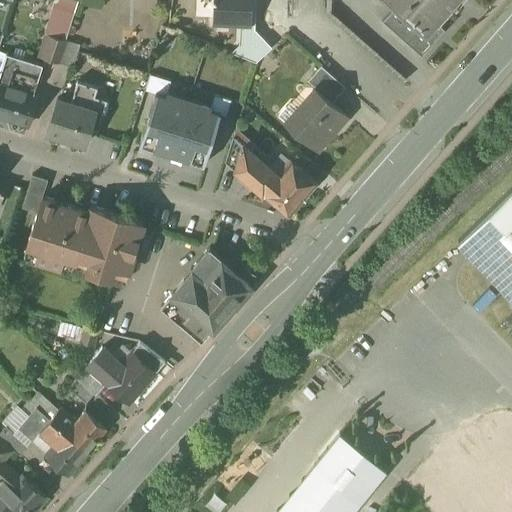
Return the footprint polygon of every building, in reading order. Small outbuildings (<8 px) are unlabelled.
[(460,0),(383,0),(394,9),(384,22),(422,56),(445,30),(439,25),(460,0)] [(59,4),(42,58),(59,63),(66,40),(76,10),(59,4)] [(274,24),(256,9),(241,26),(259,42),(274,24)] [(59,63),(73,68),(80,45),(66,40),(59,63)] [(25,60),(16,87),(0,82),(0,117),(29,126),(39,95),(33,93),(42,65),(25,60)] [(346,87),(322,66),(312,77),(336,98),(346,87)] [(78,81),(71,103),(57,99),(47,132),(60,136),(59,140),(71,144),(72,140),(85,144),(96,111),(90,109),(97,87),(78,81)] [(348,115),(316,88),(286,122),(317,150),(348,115)] [(156,91),(139,144),(156,149),(156,150),(158,151),(160,145),(186,153),(184,159),(186,159),(203,164),(220,112),(210,108),(211,104),(167,90),(166,94),(156,91)] [(246,146),(234,136),(226,161),(238,171),(246,146)] [(318,183),(290,159),(278,174),(246,146),(238,171),(262,192),(263,191),(290,214),(318,183)] [(511,187),(457,242),(511,298),(511,187)] [(144,223),(90,206),(88,212),(43,197),(24,254),(72,269),(73,264),(125,280),(144,223)] [(227,262),(210,247),(190,269),(192,271),(161,307),(201,342),(242,296),(251,286),(235,272),(225,264),(227,262)] [(98,331),(85,328),(81,343),(94,346),(98,331)] [(165,362),(140,342),(132,351),(155,373),(165,362)] [(131,351),(120,364),(102,349),(90,363),(107,378),(106,379),(131,401),(155,373),(132,351),(131,351)] [(103,384),(86,370),(78,380),(94,394),(103,384)] [(78,380),(77,379),(69,388),(86,403),(94,394),(78,380)] [(107,428),(86,410),(77,421),(61,407),(55,413),(49,408),(53,404),(39,393),(31,402),(37,407),(87,451),(107,428)] [(31,402),(22,411),(28,417),(37,407),(31,402)] [(87,451),(37,407),(28,417),(18,429),(32,441),(40,431),(56,445),(47,455),(68,473),(87,451)] [(30,444),(7,426),(0,433),(0,437),(14,450),(20,455),(30,444)] [(340,433),(274,511),(351,511),(385,470),(340,433)] [(0,437),(0,464),(4,461),(14,450),(0,437)] [(33,511),(48,496),(22,473),(20,475),(4,461),(0,464),(0,507),(5,511),(33,511)]
